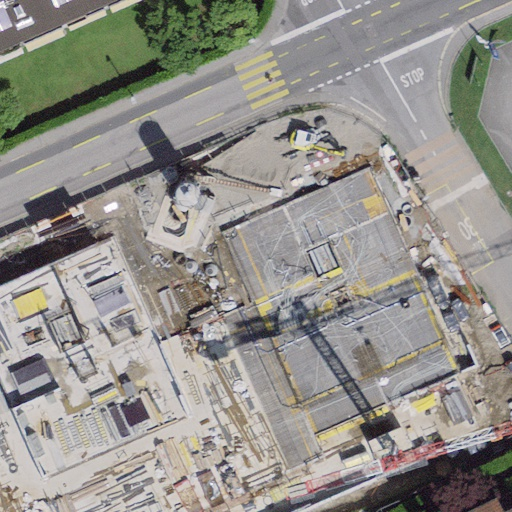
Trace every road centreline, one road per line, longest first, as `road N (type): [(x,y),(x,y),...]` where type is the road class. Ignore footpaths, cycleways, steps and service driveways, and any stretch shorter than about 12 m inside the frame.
road 1 (residential): [(0,198),(353,43)]
road 2 (residential): [(353,43),(511,304)]
